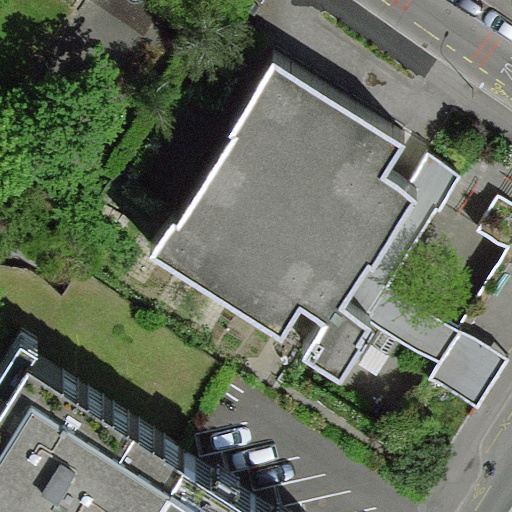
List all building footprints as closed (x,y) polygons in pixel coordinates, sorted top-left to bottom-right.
[(276,50),(153,244),(291,330),(307,304),(327,317),(310,342),(342,362),(368,320),(339,302),(414,182),(386,166),(407,133),(276,50)] [(432,150),(414,182),(339,302),(368,320),(390,285),(461,169),(432,150)] [(390,285),(368,320),(443,365),(466,331),(390,285)] [(510,358),(466,331),(443,365),(434,381),(479,408),(510,358)] [(0,396),(0,511),(146,511),(185,452),(188,447),(31,350),(0,396)] [(279,511),(185,452),(146,511),(279,511)]
